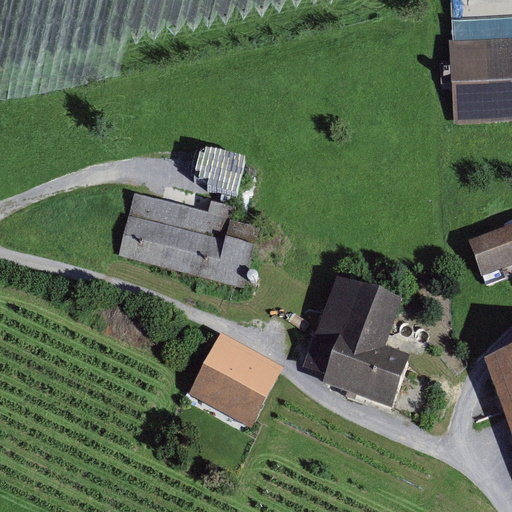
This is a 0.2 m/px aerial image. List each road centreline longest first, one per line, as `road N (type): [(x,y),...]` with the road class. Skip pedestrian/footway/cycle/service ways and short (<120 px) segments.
road 1 (track): [(0,270),(199,312),(322,393),(458,453),(509,511)]
road 2 (track): [(236,185),(170,167),(117,168),(50,185),(0,211)]
road 3 (track): [(458,453),(457,416),(475,376),(511,336)]
